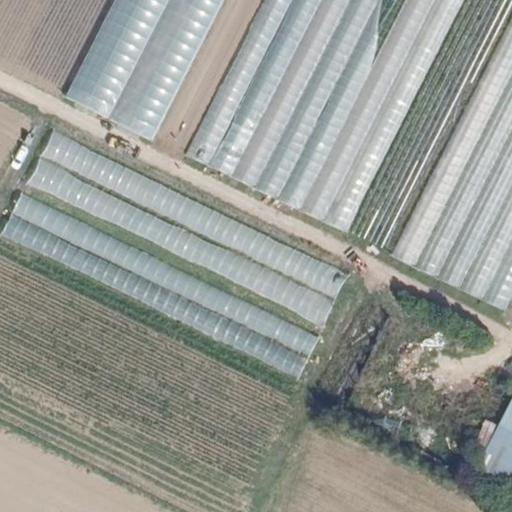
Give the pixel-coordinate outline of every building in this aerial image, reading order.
[(115,0),(69,102),(158,143),(223,0),(115,0)] [(380,179),(457,0),(262,0),(191,165),(350,234),(374,177),(380,179)] [(348,240),(509,315),(511,308),(511,26),(436,189),(384,165),(348,240)] [(38,195),(38,194),(326,323),(349,272),(138,177),(142,169),(50,128),(23,188),(38,195)] [(0,242),(302,377),(322,333),(18,197),(0,236),(0,242)] [(398,341),(368,390),(385,401),(415,352),(398,341)] [(476,445),(487,450),(498,427),(487,422),(476,445)] [(511,436),(497,467),(511,474),(511,436)]
